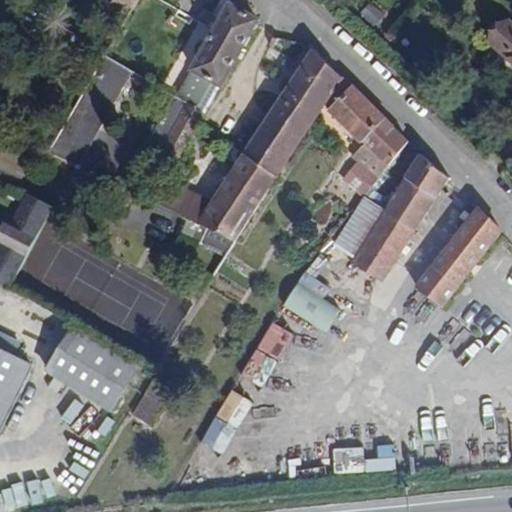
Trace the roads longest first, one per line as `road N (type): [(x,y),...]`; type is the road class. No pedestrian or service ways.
road 1 (residential): [(278,0),(511,218)]
road 2 (unknown): [(370,332),(417,391),(434,399),(484,395),(511,370)]
